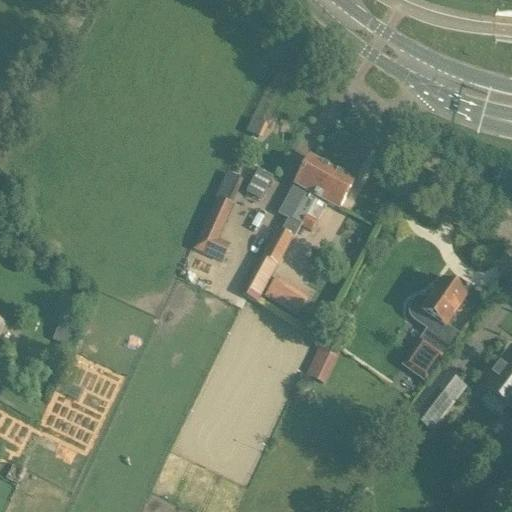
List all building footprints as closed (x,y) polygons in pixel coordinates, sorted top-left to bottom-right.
[(265,127),(252,121),(246,134),(259,140),(265,127)] [(293,189),(278,216),(287,221),(300,228),(332,172),(309,159),(293,189)] [(246,195),(262,202),(272,175),(256,169),(246,195)] [(332,172),(300,228),(310,234),(326,207),(337,213),(353,184),(332,172)] [(215,203),(194,250),(223,263),(229,248),(217,243),(232,210),(215,203)] [(276,230),(261,257),(278,267),(293,239),(281,233),(276,230)] [(354,266),(347,262),(337,263),(332,272),(346,280),(354,266)] [(309,299),(277,278),(265,296),(298,317),(309,299)] [(420,300),(417,301),(414,303),(411,305),(409,309),(409,313),(409,316),(411,319),(414,322),(427,331),(402,368),(426,384),(458,337),(444,328),(467,295),(445,280),(442,284),(441,283),(437,289),(433,290),(434,294),(428,302),(424,301),(420,300)] [(77,332),(57,325),(50,342),(70,350),(77,332)] [(324,384),(336,358),(317,349),(305,375),(324,384)] [(509,401),(511,403),(511,354),(508,352),(505,356),(502,353),(481,381),(489,387),(486,392),(505,407),(509,401)] [(465,387),(442,369),(407,415),(430,433),(465,387)] [(511,430),(496,453),(511,464),(511,430)]
